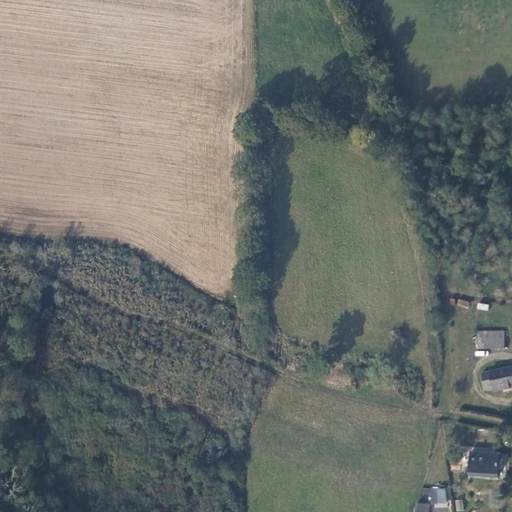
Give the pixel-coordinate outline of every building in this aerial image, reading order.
[(458,299),(456,305),(469,308),(470,302),(458,299)] [(478,302),(476,309),(488,311),(489,305),(478,302)] [(476,336),(500,340),(500,324),(479,320),(476,336)] [(476,367),(478,382),(488,381),(488,384),(511,380),(511,378),(509,361),(476,367)] [(461,448),(460,469),(475,470),(475,475),(491,476),(491,473),(499,473),(499,450),(461,448)] [(446,503),(446,487),(421,487),(421,494),(429,494),(429,503),(446,503)] [(455,501),(456,511),(464,510),(462,500),(455,501)] [(428,511),(428,504),(419,502),(415,511),(428,511)]
